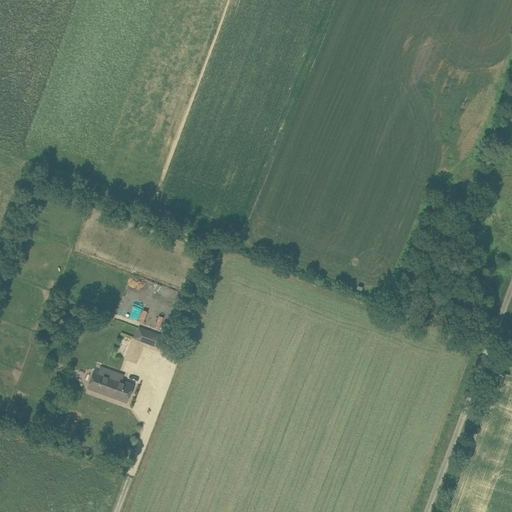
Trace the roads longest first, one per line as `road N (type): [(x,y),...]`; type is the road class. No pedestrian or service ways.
road 1 (unclassified): [(425,511),(511,282)]
road 2 (unknown): [(127,511),(186,360)]
